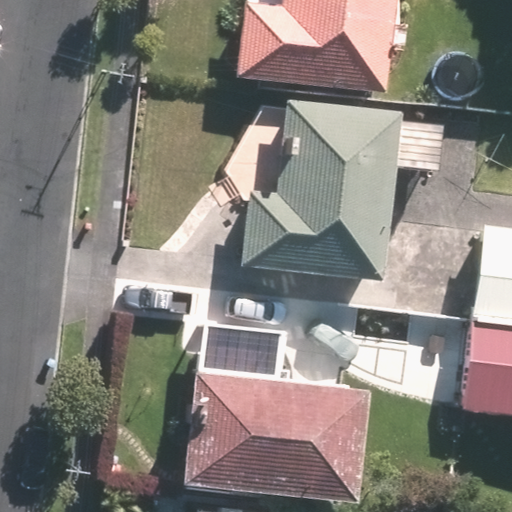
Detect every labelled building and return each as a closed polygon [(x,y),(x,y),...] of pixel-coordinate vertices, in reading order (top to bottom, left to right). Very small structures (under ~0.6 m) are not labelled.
[(372,87),(380,0),(236,0),(230,73),(372,87)] [(238,264),(370,277),(382,161),(423,167),(428,121),(386,117),(386,108),(279,97),(271,192),(246,189),(238,264)] [(472,314),(511,318),(511,227),(482,224),(472,314)] [(511,323),(473,318),(462,407),(511,412),(511,323)] [(174,477),(339,494),(350,380),(185,364),(174,477)] [(188,511),(265,511),(266,507),(190,500),(188,511)]
